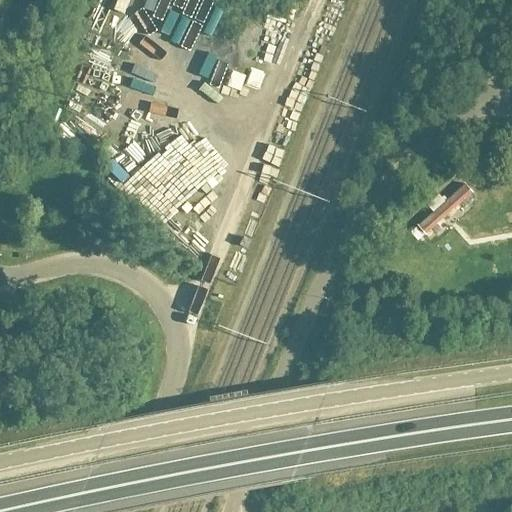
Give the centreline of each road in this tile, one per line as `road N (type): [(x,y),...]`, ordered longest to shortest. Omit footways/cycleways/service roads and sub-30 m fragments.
road 1 (unclassified): [(0,464),(511,373)]
road 2 (unclassified): [(229,511),(339,251),(401,171),(500,89)]
road 3 (trunk): [(17,511),(291,456),(511,424)]
road 4 (unclassified): [(126,511),(173,380),(162,308),(140,283),(100,265),(66,265),(0,286)]
road 5 (track): [(332,0),(273,154),(237,205),(202,292),(166,319)]
road 6 (track): [(157,0),(135,55),(135,103),(163,152),(232,215)]
